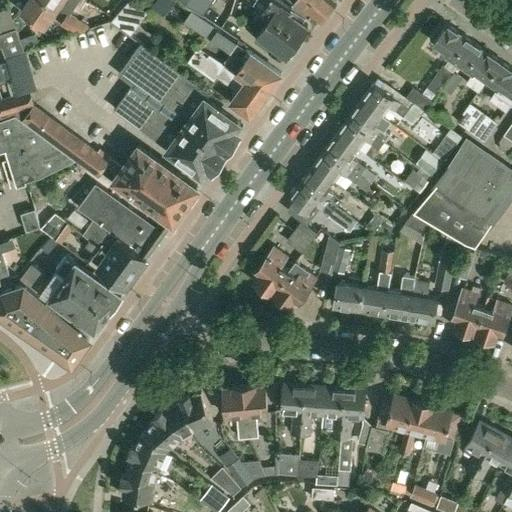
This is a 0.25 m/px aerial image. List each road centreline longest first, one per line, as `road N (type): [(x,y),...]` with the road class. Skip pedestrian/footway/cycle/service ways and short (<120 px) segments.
road 1 (residential): [(511,389),(376,347),(254,343),(214,333),(176,309)]
road 2 (secondary): [(386,0),(208,238)]
road 3 (secondary): [(208,238),(70,406),(0,429)]
road 4 (secondary): [(0,460),(52,448),(81,429),(111,401),(176,309)]
